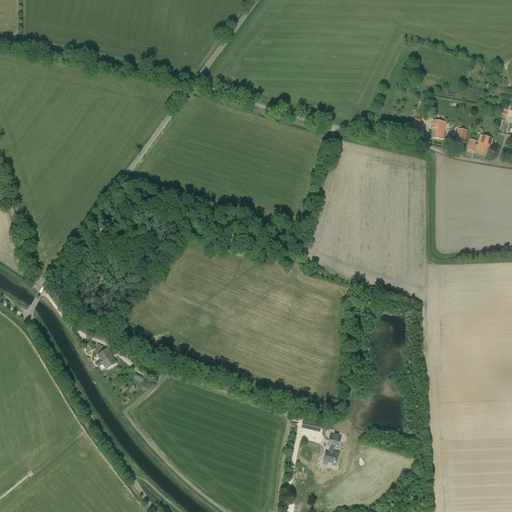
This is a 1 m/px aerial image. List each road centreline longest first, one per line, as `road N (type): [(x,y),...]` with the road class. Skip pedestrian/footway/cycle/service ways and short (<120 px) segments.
road 1 (unclassified): [(511,165),(340,131),(193,85)]
road 2 (unclassified): [(155,511),(27,317),(40,291)]
road 3 (unclassified): [(40,291),(193,85)]
road 4 (track): [(193,85),(0,45)]
road 5 (track): [(511,245),(434,251),(432,148)]
road 6 (track): [(293,267),(334,129)]
road 7 (unclassified): [(40,291),(0,174)]
